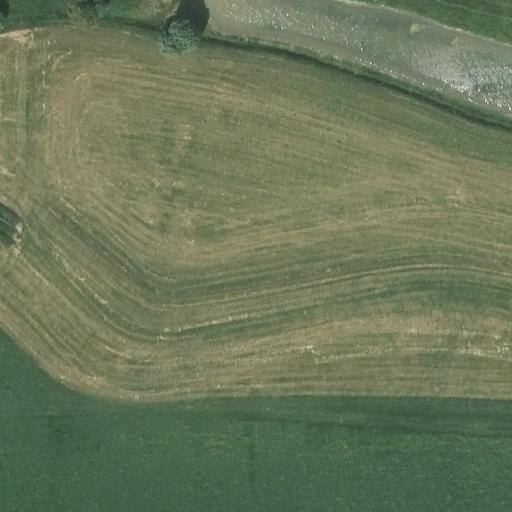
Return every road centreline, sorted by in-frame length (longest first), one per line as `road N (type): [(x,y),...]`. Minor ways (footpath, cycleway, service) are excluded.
road 1 (track): [(0,230),(33,251),(87,317),(128,338),(180,341),(383,301),(511,318)]
road 2 (track): [(0,405),(277,411),(418,434),(429,421),(511,433)]
